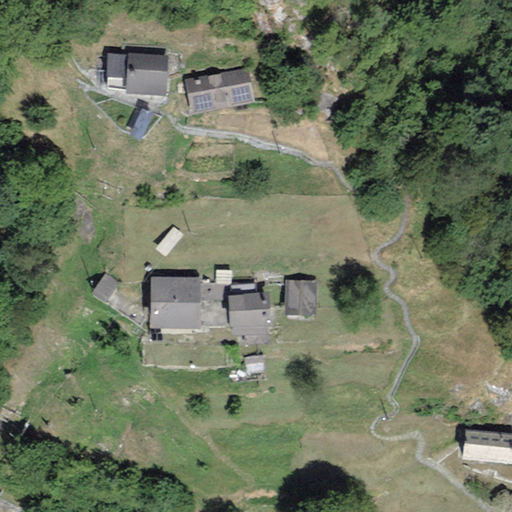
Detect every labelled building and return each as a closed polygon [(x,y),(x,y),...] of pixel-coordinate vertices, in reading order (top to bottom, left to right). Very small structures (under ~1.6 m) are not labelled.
[(168,55),(127,52),(127,54),(107,53),(108,89),(125,90),(124,95),(165,97),(168,55)] [(184,80),(192,115),(253,103),(246,68),(184,80)] [(129,135),(140,140),(152,114),(140,109),(139,112),(134,111),(127,126),(132,128),(129,135)] [(155,248),(164,256),(182,235),(172,227),(155,248)] [(231,271),(215,270),(214,284),(230,285),(231,271)] [(105,303),(119,283),(105,274),(91,293),(105,303)] [(200,278),(151,277),(150,328),(199,328),(200,278)] [(317,280),(286,280),(285,314),(316,315),(317,280)] [(268,293),(228,295),(230,327),(270,325),(268,293)] [(511,464),(511,435),(464,430),(461,460),(511,465),(511,464)]
